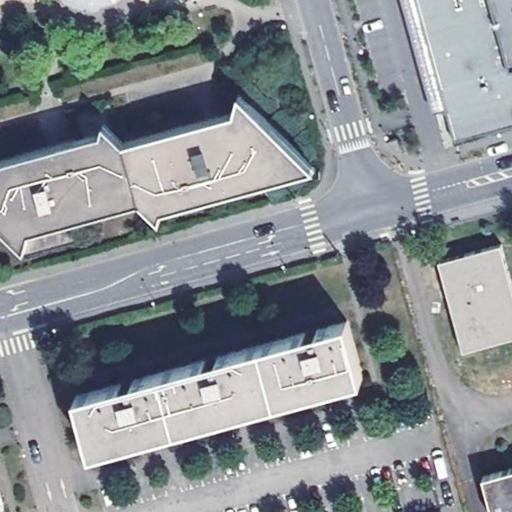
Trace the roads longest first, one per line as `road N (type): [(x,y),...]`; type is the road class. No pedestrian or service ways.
road 1 (residential): [(368,209),(5,308)]
road 2 (unknown): [(368,209),(413,325),(469,381),(511,383)]
road 3 (residential): [(368,209),(312,0)]
road 4 (residential): [(62,511),(5,308)]
road 5 (residential): [(511,169),(368,209)]
